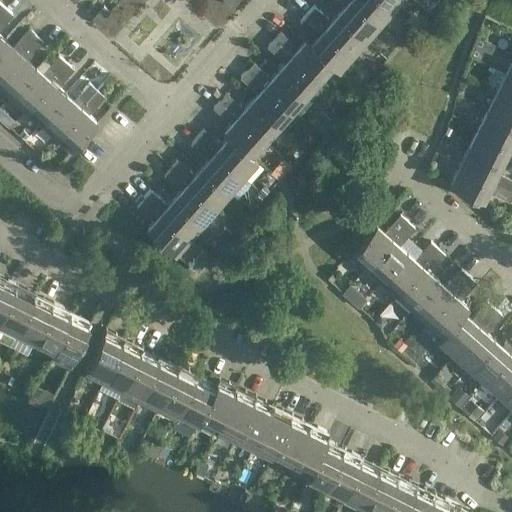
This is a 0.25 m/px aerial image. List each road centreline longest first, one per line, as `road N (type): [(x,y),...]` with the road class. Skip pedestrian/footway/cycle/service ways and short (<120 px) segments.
road 1 (residential): [(511,507),(480,493),(430,451),(151,316)]
road 2 (residential): [(0,146),(71,209),(169,101)]
road 3 (residential): [(511,262),(376,144)]
road 4 (residential): [(169,101),(50,0)]
road 5 (residential): [(169,101),(260,0)]
